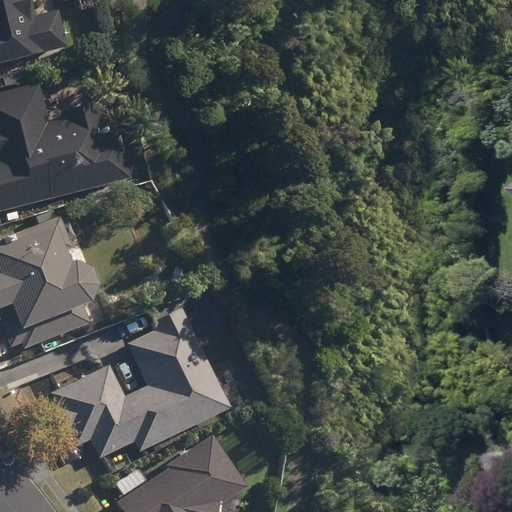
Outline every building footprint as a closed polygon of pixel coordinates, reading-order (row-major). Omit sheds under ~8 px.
[(19,0),(0,0),(0,64),(57,51),(48,13),(24,20),(19,0)] [(0,212),(118,183),(108,141),(95,144),(87,114),(86,109),(36,121),(27,88),(0,94),(0,212)] [(49,221),(0,241),(0,323),(9,346),(22,342),(25,349),(79,327),(72,311),(80,294),(67,263),(49,221)] [(128,443),(132,452),(218,411),(170,314),(141,328),(145,335),(116,349),(137,392),(114,403),(98,370),(42,398),(69,450),(81,444),(89,461),(128,443)] [(205,511),(206,509),(234,492),(200,440),(158,467),(160,470),(110,503),(116,511),(205,511)]
